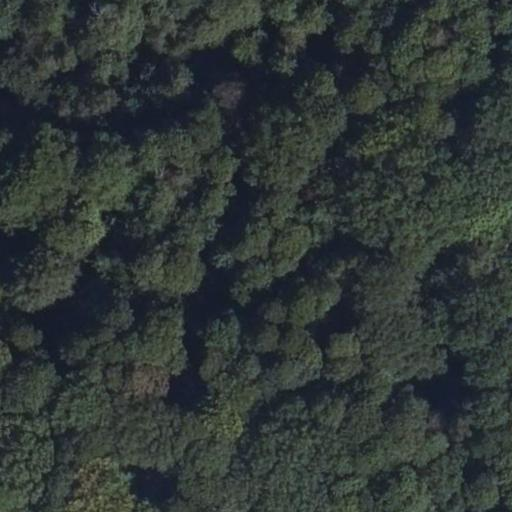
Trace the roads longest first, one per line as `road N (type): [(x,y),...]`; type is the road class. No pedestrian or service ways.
road 1 (unknown): [(0,11),(511,173)]
road 2 (track): [(511,224),(403,511)]
